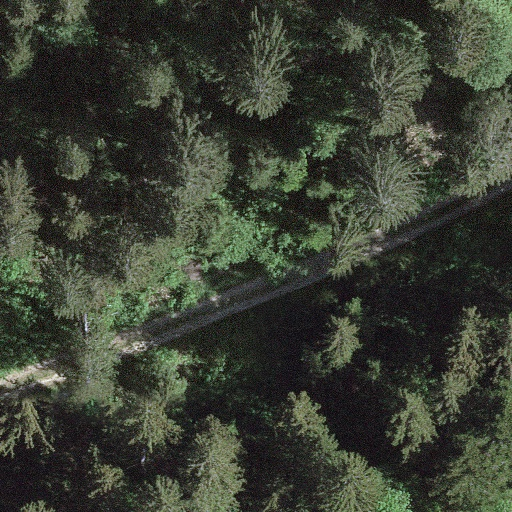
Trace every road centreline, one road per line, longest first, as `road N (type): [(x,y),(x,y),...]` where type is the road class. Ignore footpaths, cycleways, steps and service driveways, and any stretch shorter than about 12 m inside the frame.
road 1 (track): [(0,368),(511,162)]
road 2 (track): [(436,0),(511,151)]
